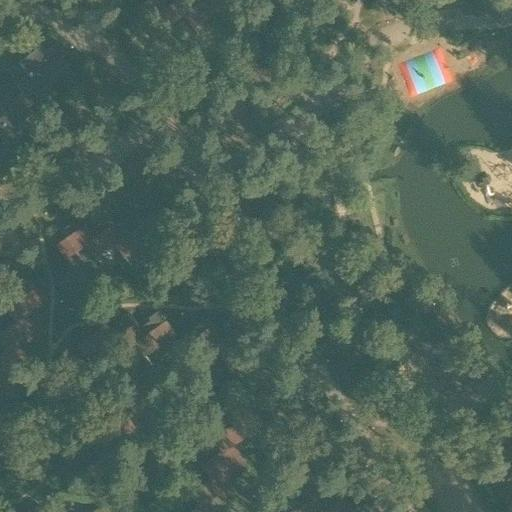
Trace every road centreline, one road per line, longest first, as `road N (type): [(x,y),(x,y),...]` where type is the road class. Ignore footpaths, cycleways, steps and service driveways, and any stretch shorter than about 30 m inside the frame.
road 1 (residential): [(155,113),(415,511)]
road 2 (residential): [(155,113),(114,155),(78,159),(31,193),(0,235)]
